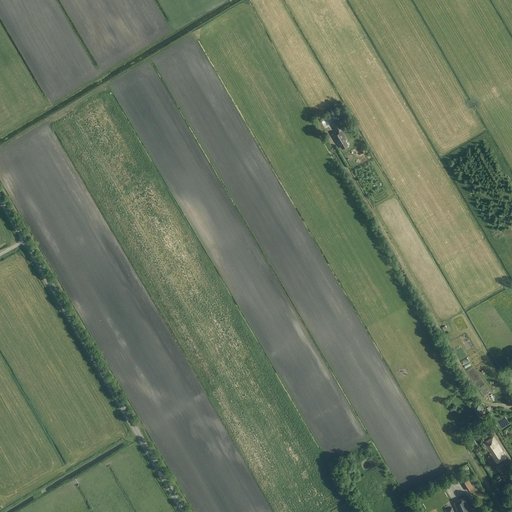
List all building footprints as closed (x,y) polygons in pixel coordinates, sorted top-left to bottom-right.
[(342,149),(348,145),(345,140),(347,139),(341,129),(343,128),(339,121),(336,123),(336,122),(332,125),(336,132),(332,135),(336,142),(337,141),(342,149)] [(484,411),(479,404),(476,406),(476,405),(472,407),(475,412),(477,411),(479,415),(484,411)] [(491,453),(490,453),(497,463),(507,457),(504,452),(503,452),(493,437),(483,443),(488,451),(489,450),(491,453)] [(468,489),(473,487),(469,477),(464,479),(468,489)] [(470,511),(464,497),(453,503),(456,511),(470,511)]
